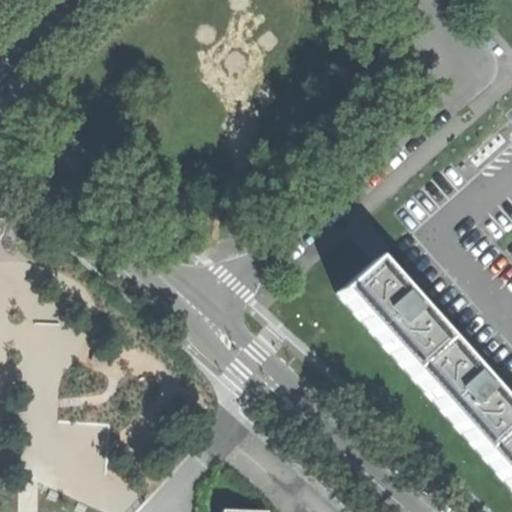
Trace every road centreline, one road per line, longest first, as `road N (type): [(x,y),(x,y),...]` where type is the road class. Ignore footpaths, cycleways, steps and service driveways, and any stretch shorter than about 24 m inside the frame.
road 1 (residential): [(203,315),(480,60),(426,0)]
road 2 (residential): [(410,511),(203,315)]
road 3 (residential): [(0,134),(203,315)]
